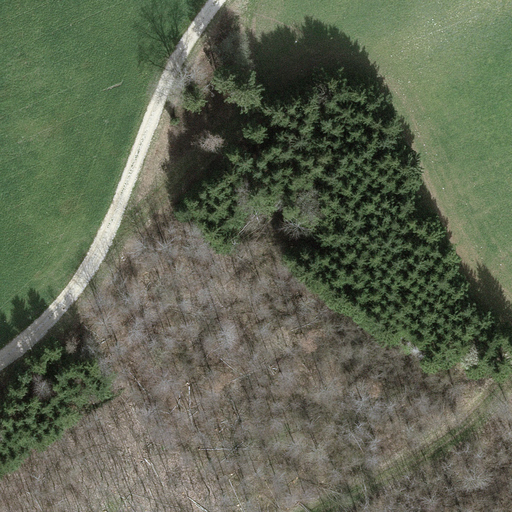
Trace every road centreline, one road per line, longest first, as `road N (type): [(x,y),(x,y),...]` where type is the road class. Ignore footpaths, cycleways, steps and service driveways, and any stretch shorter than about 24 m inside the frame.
road 1 (track): [(222,0),(162,98),(78,297),(0,362)]
road 2 (track): [(303,511),(411,457),(485,404),(511,374)]
